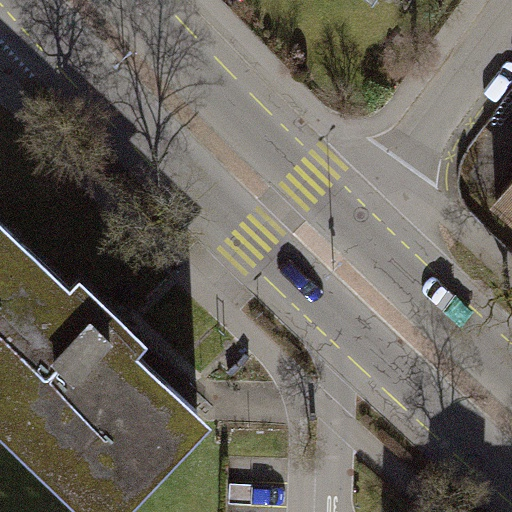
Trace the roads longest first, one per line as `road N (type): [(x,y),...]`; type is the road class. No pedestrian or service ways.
road 1 (secondary): [(28,0),(349,330)]
road 2 (secondary): [(353,225),(128,0)]
road 3 (residential): [(353,225),(511,17)]
road 4 (secondary): [(349,330),(511,478)]
road 5 (secondary): [(511,368),(353,225)]
road 6 (residential): [(349,330),(337,511)]
